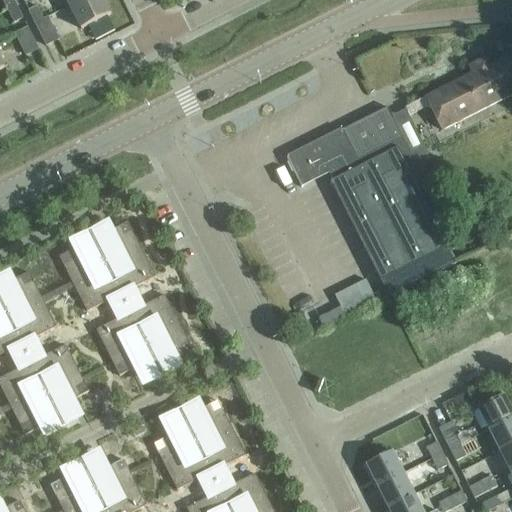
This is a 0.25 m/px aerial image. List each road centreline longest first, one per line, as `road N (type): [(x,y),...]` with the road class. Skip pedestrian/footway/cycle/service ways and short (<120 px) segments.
road 1 (residential): [(262,341),(0,475)]
road 2 (tertiary): [(151,119),(389,0)]
road 3 (residential): [(262,341),(151,119)]
road 4 (residential): [(314,446),(511,347)]
road 5 (residential): [(155,34),(0,113)]
road 6 (tertiary): [(0,196),(151,119)]
